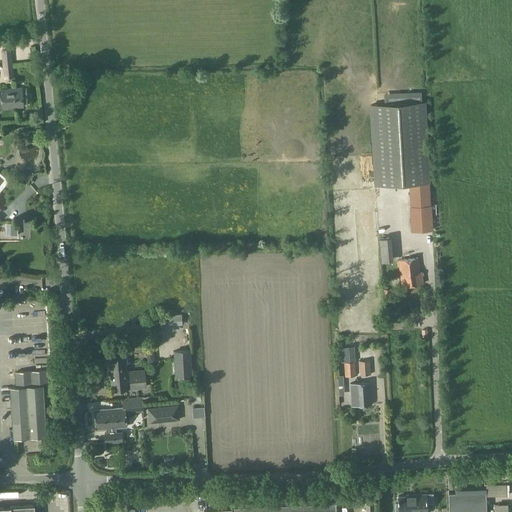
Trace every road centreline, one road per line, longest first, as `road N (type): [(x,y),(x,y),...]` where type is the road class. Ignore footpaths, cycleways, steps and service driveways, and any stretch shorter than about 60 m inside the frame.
road 1 (unclassified): [(39,0),(81,481)]
road 2 (unclassified): [(511,455),(212,480)]
road 3 (unknown): [(443,463),(428,245)]
road 4 (unclassified): [(81,481),(212,480)]
